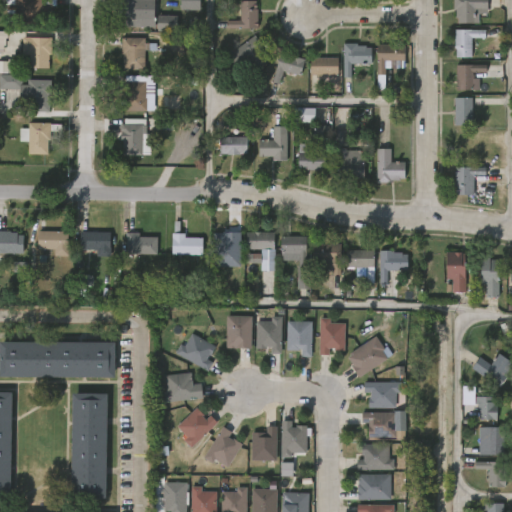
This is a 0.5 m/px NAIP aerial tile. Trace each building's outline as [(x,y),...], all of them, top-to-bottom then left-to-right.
[(49,0),(49,25),(13,24),(13,0),(49,0)] [(154,0),(154,17),(176,16),(176,31),(155,32),(155,28),(122,29),(121,0),(154,0)] [(198,0),(198,10),(179,10),(179,0),(198,0)] [(256,0),(256,28),(226,28),(226,20),(240,20),(239,0),(256,0)] [(487,0),(487,7),(487,17),(473,17),(473,23),(454,23),(455,9),(452,9),(452,0),(487,0)] [(189,2),(170,2),(169,20),(189,20),(189,2)] [(246,39),(246,11),(230,12),(230,31),(216,31),(216,39),(246,39)] [(166,26),(147,26),(146,41),(166,42),(166,26)] [(471,37),(471,57),(455,57),(454,29),(484,30),(484,37),(471,37)] [(261,50),(269,61),(257,70),(248,57),(236,66),(228,56),(255,35),(263,46),(260,49),(261,50)] [(50,44),(50,55),(47,55),(47,69),(28,69),(28,55),(20,55),(21,38),(50,38),(50,44)] [(144,39),(144,44),(155,44),(155,51),(143,51),(143,71),(122,70),(121,38),(144,39)] [(460,48),(474,48),(474,40),(444,40),(444,68),(461,68),(460,48)] [(356,43),(356,45),(370,47),(370,64),(349,64),(349,77),(341,77),(341,43),(356,43)] [(399,45),(403,45),(403,62),(385,62),(385,75),(376,75),(376,44),(399,45)] [(236,71),(243,80),(258,70),(243,47),(216,66),(224,78),(236,71)] [(40,79),(40,48),(11,48),(11,65),(19,65),(18,78),(40,79)] [(305,60),(300,76),(283,71),(279,84),(272,82),(280,53),(305,60)] [(332,88),(340,88),(340,73),(360,74),(361,55),(332,55),(332,88)] [(366,80),(394,79),(393,55),(365,55),(366,80)] [(313,75),(309,75),(309,58),(336,58),(336,75),(313,75)] [(289,86),(293,71),(269,64),(261,93),(268,95),(272,82),(289,86)] [(475,89),(458,90),(458,65),(489,65),(489,72),(475,72),(475,89)] [(327,68),(299,68),(299,85),(327,85),(327,68)] [(21,89),(0,89),(0,74),(21,75),(21,89)] [(445,100),(468,100),(468,85),(475,84),(475,75),(445,76),(445,100)] [(49,81),(47,113),(25,112),(26,80),(49,81)] [(144,82),(150,83),(150,96),(145,95),(145,112),(122,111),(122,81),(144,82)] [(0,99),(9,100),(9,110),(21,110),(21,122),(39,122),(40,90),(13,90),(13,85),(0,85),(0,99)] [(135,122),(136,105),(140,106),(141,93),(115,92),(114,122),(135,122)] [(471,126),(454,125),(454,98),(471,98),(471,126)] [(460,108),(442,108),(443,136),(461,135),(460,108)] [(142,123),(146,124),(146,132),(142,132),(142,153),(122,153),(123,139),(120,139),(121,122),(142,123)] [(50,123),(50,125),(60,125),(60,132),(50,132),(50,139),(47,139),(47,154),(27,154),(27,142),(18,142),(19,129),(27,129),(28,123),(50,123)] [(286,126),(286,160),(271,160),(271,156),(258,156),(258,139),(272,139),(272,126),(286,126)] [(323,140),(324,171),(297,169),(296,144),(306,144),(306,154),(316,154),(316,140),(312,140),(312,126),(327,126),(327,140),(323,140)] [(473,145),(473,159),(456,159),(456,145),(452,145),(452,131),(487,131),(487,145),(473,145)] [(39,134),(18,133),(18,139),(9,139),(9,151),(18,152),(17,164),(38,165),(39,134)] [(276,170),(275,137),(261,137),(262,150),(248,151),(248,167),(260,167),(260,171),(276,170)] [(246,138),(246,155),(219,154),(219,138),(246,138)] [(336,142),(325,142),(325,157),(335,157),(336,142)] [(236,164),(236,147),(208,148),(209,165),(236,164)] [(346,148),(346,150),(364,150),(363,179),(338,178),(338,148),(346,148)] [(390,149),(390,163),(404,163),(404,179),(391,180),(391,183),(376,183),(376,149),(390,149)] [(365,192),(393,192),(394,173),(380,172),(380,159),(366,159),(365,192)] [(329,160),(328,188),(353,189),(353,161),(329,160)] [(288,181),(315,180),(314,162),(287,164),(288,181)] [(473,186),(473,195),(456,195),(456,186),(454,186),(455,167),(485,167),(485,176),(474,176),(473,186)] [(474,186),(474,178),(444,178),(443,205),(462,205),(462,185),(474,186)] [(179,220),(178,233),(184,233),(183,236),(202,237),(201,254),(171,254),(173,220),(179,220)] [(67,230),(68,255),(53,254),(53,248),(36,248),(36,229),(67,230)] [(24,234),(23,253),(0,252),(0,230),(9,230),(16,232),(16,234),(24,234)] [(109,231),(109,255),(95,255),(95,248),(78,248),(78,230),(109,231)] [(273,231),(273,270),(260,270),(260,248),(246,248),(246,231),(273,231)] [(138,232),(138,236),(156,236),(155,253),(125,253),(125,232),(138,232)] [(305,235),(305,265),(310,265),(310,288),(297,288),(297,253),(280,253),(280,235),(305,235)] [(43,259),(43,267),(57,267),(58,242),(27,241),(26,259),(43,259)] [(0,264),(12,264),(13,243),(0,242),(0,264)] [(99,243),(69,242),(69,261),(86,261),(86,267),(99,267),(99,243)] [(263,281),(263,243),(235,242),(235,260),(250,260),(250,281),(263,281)] [(129,243),(115,243),(115,266),(145,265),(144,248),(129,248),(129,243)] [(340,243),(340,274),(332,274),(332,269),(313,269),(312,243),(340,243)] [(191,265),(191,248),(173,248),(173,244),(161,244),(161,266),(191,265)] [(297,247),(270,246),(270,263),(287,264),(286,299),(296,299),(297,247)] [(374,249),(373,282),(366,282),(366,276),(356,275),(356,266),(346,266),(346,249),(374,249)] [(392,249),(392,251),(406,253),(406,269),(386,269),(386,283),(378,283),(378,249),(392,249)] [(462,250),(462,252),(464,252),(465,291),(446,290),(446,283),(452,283),(452,278),(446,278),(446,250),(462,250)] [(330,255),(302,254),(301,273),(314,273),(314,285),(329,286),(330,255)] [(490,256),(489,258),(497,258),(497,295),(484,295),(484,283),(479,282),(480,255),(490,256)] [(363,261),(335,260),(335,277),(363,277),(363,261)] [(376,294),(376,280),(397,280),(396,262),(368,263),(368,294),(376,294)] [(435,289),(441,289),(441,302),(454,302),(453,262),(435,263),(435,289)] [(250,264),(234,264),(234,273),(250,274),(250,264)] [(469,294),(474,295),(474,308),(487,308),(488,270),(469,270),(469,294)] [(511,275),(499,276),(499,294),(511,293),(511,275)] [(362,289),(362,278),(345,278),(346,289),(362,289)] [(251,315),(250,347),(225,347),(225,314),(251,315)] [(281,316),(280,353),(270,353),(270,345),(265,345),(265,348),(256,348),(256,321),(271,321),(271,316),(281,316)] [(344,323),(344,350),(333,350),(333,347),(329,347),(329,354),(318,354),(319,317),(330,318),(330,322),(344,323)] [(312,321),(312,356),(301,356),(301,349),(287,349),(287,320),(312,321)] [(215,358),(240,359),(241,326),(216,326),(215,358)] [(270,327),(260,327),(260,332),(245,331),(245,359),(260,359),(260,364),(270,364),(270,327)] [(309,328),(308,365),(318,365),(318,360),(333,361),(334,333),(319,333),(319,329),(309,328)] [(290,367),(300,367),(301,332),(276,331),(275,360),(290,361),(290,367)] [(216,347),(211,355),(209,355),(207,359),(213,362),(208,371),(175,353),(180,344),(184,346),(191,333),(216,347)] [(389,359),(361,378),(353,366),(355,365),(350,358),(353,356),(352,353),(377,336),(386,350),(384,351),(389,359)] [(111,376),(0,376),(0,340),(113,341),(113,376),(111,376)] [(204,355),(179,344),(174,357),(168,354),(164,366),(198,380),(201,372),(198,370),(204,355)] [(511,362),(511,364),(505,375),(507,376),(499,388),(470,367),(479,356),(490,364),(498,352),(511,362)] [(479,375),(468,367),(460,378),(487,398),(503,375),(487,364),(479,375)] [(190,371),(191,384),(200,382),(201,397),(164,402),(163,391),(165,391),(163,375),(190,371)] [(398,393),(398,408),(370,408),(370,398),(373,398),(373,393),(366,393),(366,382),(403,383),(403,393),(398,393)] [(191,410),(190,394),(181,394),(180,384),(153,385),(154,411),(191,410)] [(497,404),(496,419),(478,418),(479,409),(475,409),(475,404),(462,404),(463,385),(474,386),(474,395),(491,396),(491,401),(493,401),(493,404),(497,404)] [(8,497),(0,496),(0,390),(10,391),(8,497)] [(103,498),(68,498),(70,392),(105,393),(103,498)] [(390,393),(353,393),(353,403),(358,403),(357,418),(384,418),(385,403),(389,403),(390,393)] [(451,415),(463,415),(463,397),(451,397),(451,415)] [(203,416),(205,418),(209,414),(217,422),(190,447),(183,440),(187,437),(176,425),(196,407),(204,415),(203,416)] [(467,430),(484,430),(484,407),(466,407),(467,430)] [(398,414),(398,438),(370,438),(370,423),(364,423),(364,413),(398,414)] [(199,425),(195,429),(185,418),(164,438),(182,456),(207,433),(199,425)] [(293,421),(293,428),(298,428),(298,426),(308,426),(308,454),(293,453),(293,458),(282,458),(283,421),(293,421)] [(357,448),(384,448),(385,423),(351,423),(350,433),(357,433),(357,448)] [(230,437),(234,440),(235,439),(244,444),(229,468),(217,460),(214,464),(206,458),(225,427),(233,432),(230,437)] [(278,461),(253,461),(253,433),(268,433),(268,427),(279,427),(278,461)] [(506,440),(506,455),(489,455),(489,442),(487,442),(488,428),(506,428),(506,440)] [(280,463),(295,463),(296,436),(281,436),(281,431),(270,431),(270,468),(280,468),(280,463)] [(266,437),(255,436),(255,443),(241,442),(240,471),(265,471),(266,437)] [(221,442),(210,437),(195,468),(218,479),(230,453),(218,448),(221,442)] [(468,465),(493,465),(493,438),(468,437),(468,465)] [(388,444),(388,459),(393,459),(393,469),(356,469),(356,459),(363,459),(363,454),(360,454),(360,444),(388,444)] [(346,470),(346,480),(382,480),(383,469),(377,469),(378,455),(351,455),(351,470),(346,470)] [(508,462),(508,488),(490,488),(491,470),(477,470),(477,462),(508,462)] [(493,497),(493,472),(464,473),(464,480),(477,479),(477,497),(493,497)] [(390,499),(357,500),(357,474),(390,474),(390,499)] [(186,483),(185,511),(170,511),(163,511),(163,499),(162,499),(163,482),(186,483)] [(379,484),(346,485),(346,510),(379,510),(379,484)] [(216,491),(215,511),(190,511),(190,486),(201,486),(201,491),(216,491)] [(245,487),(245,511),(219,511),(220,491),(235,491),(235,486),(245,487)] [(276,489),(275,511),(250,511),(251,489),(276,489)] [(308,492),(307,511),(280,511),(281,492),(308,492)] [(205,511),(205,502),(191,501),(191,497),(180,496),(179,511),(205,511)]
